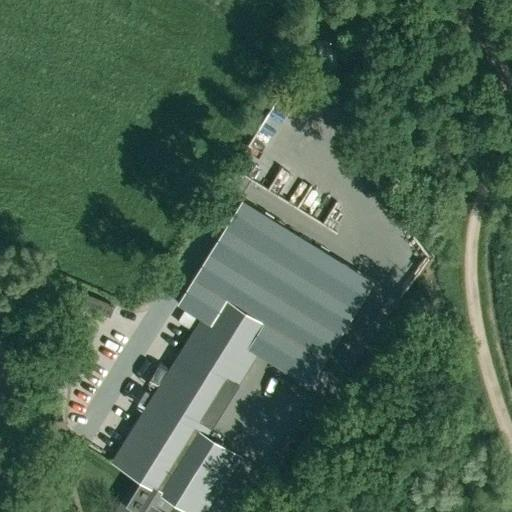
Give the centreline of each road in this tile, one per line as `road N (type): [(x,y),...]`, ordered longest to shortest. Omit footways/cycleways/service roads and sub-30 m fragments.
road 1 (track): [(511,446),(487,382),(466,265),(473,212),(511,111)]
road 2 (unknown): [(265,407),(265,315),(338,202)]
road 3 (unknown): [(265,407),(211,367),(185,363),(159,377),(128,430)]
